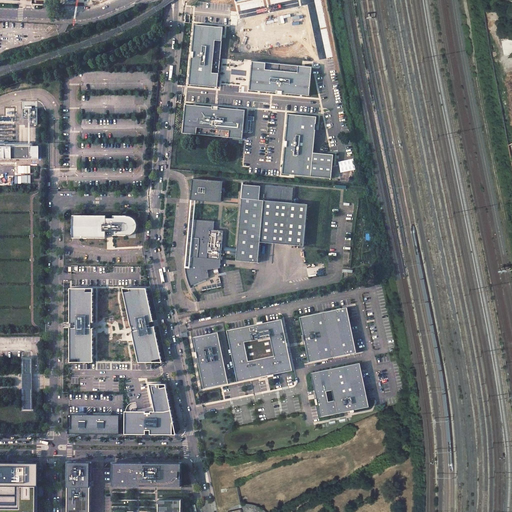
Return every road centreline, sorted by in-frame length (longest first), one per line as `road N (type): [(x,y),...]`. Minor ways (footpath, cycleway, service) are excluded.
road 1 (unclassified): [(157,200),(56,205),(53,441)]
road 2 (track): [(465,0),(511,252)]
road 3 (unclassified): [(193,442),(154,250),(157,200)]
road 4 (unclassified): [(157,200),(175,0)]
road 5 (unclassified): [(53,452),(195,453)]
road 6 (unclassified): [(193,442),(53,441)]
